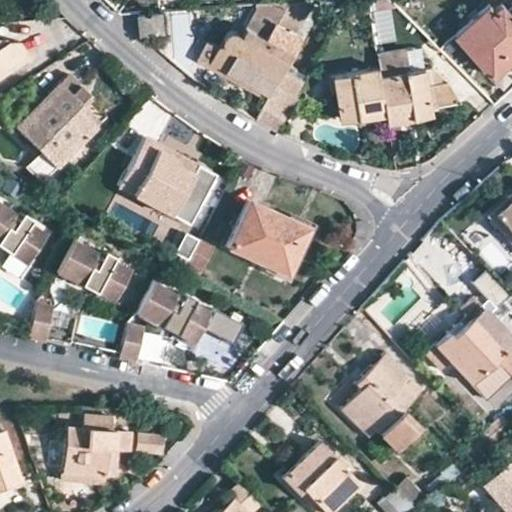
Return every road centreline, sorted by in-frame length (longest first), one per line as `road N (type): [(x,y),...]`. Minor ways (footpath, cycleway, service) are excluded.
road 1 (residential): [(78,0),(202,111),(411,216)]
road 2 (residential): [(411,216),(235,415)]
road 3 (residential): [(235,415),(217,398),(0,347)]
road 4 (residential): [(511,123),(411,216)]
road 5 (residential): [(235,415),(150,511)]
